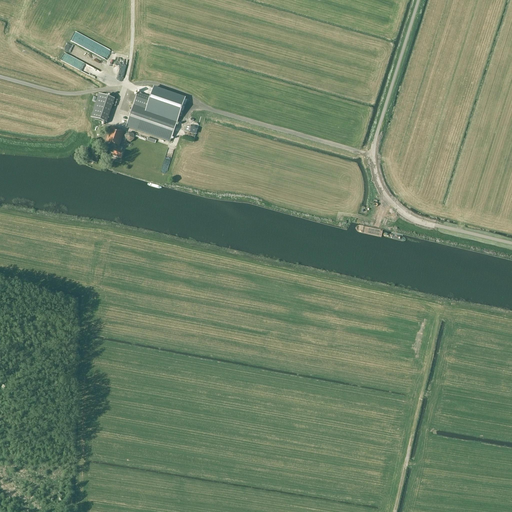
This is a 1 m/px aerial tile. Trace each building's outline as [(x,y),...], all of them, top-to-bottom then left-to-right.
[(156,100),(137,94),(126,126),(170,142),(178,118),(153,110),(156,100)] [(115,100),(98,95),(90,119),(106,124),(115,100)] [(122,148),(119,147),(124,131),(115,128),(114,128),(111,127),(106,142),(113,145),(110,152),(113,153),(112,156),(121,159),(123,152),(121,152),(122,148)] [(140,138),(136,136),(133,146),(137,148),(137,147),(143,149),(144,145),(139,143),(140,138)] [(100,154),(91,151),(88,160),(97,163),(100,154)]
